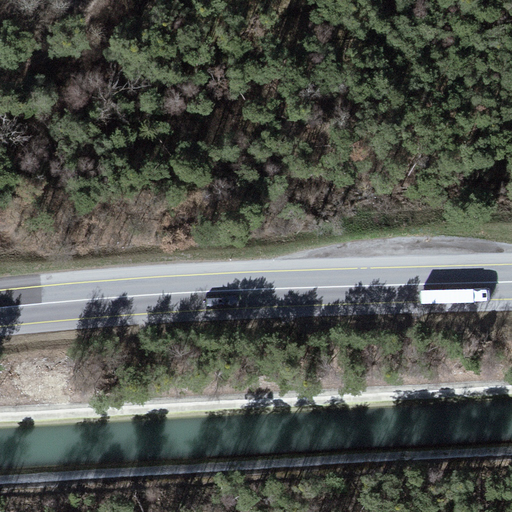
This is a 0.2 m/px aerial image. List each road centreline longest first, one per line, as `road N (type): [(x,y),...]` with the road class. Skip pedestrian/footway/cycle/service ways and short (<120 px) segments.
road 1 (motorway): [(0,371),(287,347),(511,343)]
road 2 (motorway): [(511,226),(281,230),(0,253)]
road 3 (primary): [(511,286),(0,311)]
